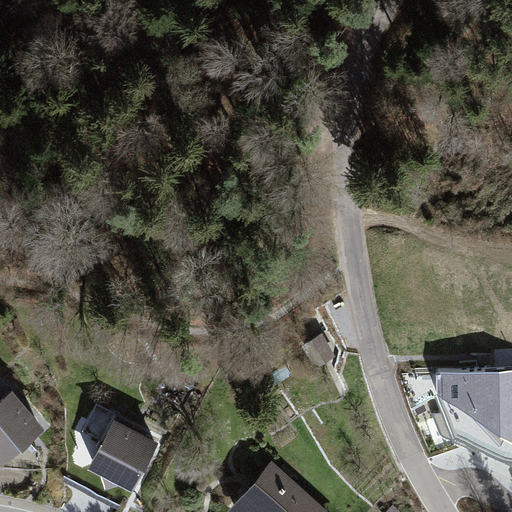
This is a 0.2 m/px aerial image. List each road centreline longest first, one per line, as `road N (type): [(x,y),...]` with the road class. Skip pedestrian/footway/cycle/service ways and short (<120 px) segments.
road 1 (unclassified): [(441,511),(385,401),(346,215),(348,80),(390,0)]
road 2 (track): [(0,282),(40,285),(190,331),(267,320)]
road 3 (track): [(346,215),(477,248),(511,248)]
